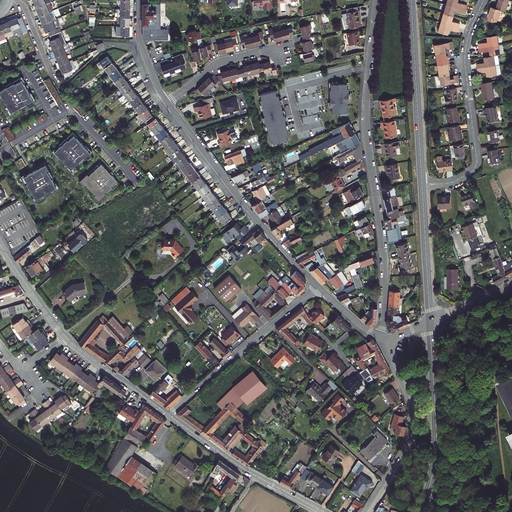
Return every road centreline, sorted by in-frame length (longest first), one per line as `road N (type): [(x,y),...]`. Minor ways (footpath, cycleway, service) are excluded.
road 1 (residential): [(375,0),(364,122),(385,261),(382,338)]
road 2 (residential): [(167,102),(317,285)]
road 3 (residential): [(483,0),(465,57),(476,165),(452,182),(421,184)]
road 4 (residential): [(317,285),(168,415)]
road 5 (secondary): [(429,321),(436,449),(419,511)]
road 6 (residential): [(366,511),(414,421),(409,391),(382,338)]
road 7 (secondary): [(411,0),(421,184)]
road 8 (residential): [(168,415),(324,511)]
road 9 (secondary): [(421,184),(429,321)]
road 10 (residential): [(67,338),(168,415)]
road 11 (residential): [(275,46),(215,63),(167,102)]
